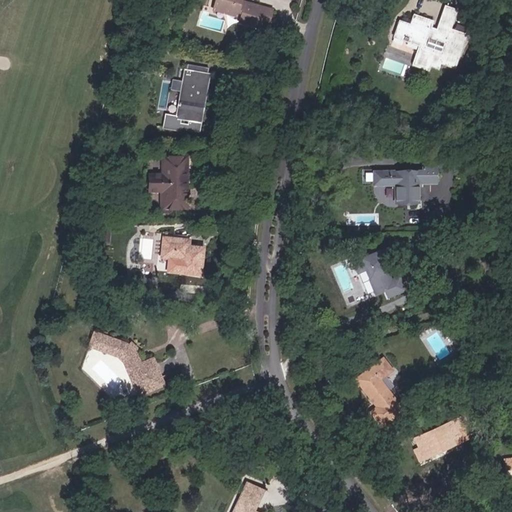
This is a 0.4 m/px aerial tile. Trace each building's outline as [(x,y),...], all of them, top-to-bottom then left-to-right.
[(276,15),(244,7),(245,0),(229,0),(227,8),(221,7),(218,19),(239,24),(241,19),(245,21),(244,29),(264,34),(266,26),(274,27),(276,15)] [(223,0),(221,7),(227,8),(229,0),(223,0)] [(421,51),(456,64),(467,37),(452,32),(459,12),(450,9),(441,33),(431,29),(432,22),(418,17),(414,27),(402,23),(397,36),(423,45),(421,51)] [(455,67),(456,64),(421,51),(416,65),(428,69),(430,63),(439,66),(441,62),(455,67)] [(191,78),(212,82),(214,73),(193,69),(191,78)] [(183,115),(205,120),(212,82),(191,78),(183,115)] [(189,156),(164,156),(164,170),(150,170),(150,190),(163,190),(163,200),(161,200),(161,208),(162,208),(162,212),(174,212),(174,208),(188,208),(189,156)] [(416,183),(437,182),(436,167),(422,168),(421,172),(378,174),(378,185),(393,185),(394,204),(416,203),(416,183)] [(183,274),(204,276),(207,249),(193,248),(194,234),(180,233),(180,238),(169,237),(166,257),(185,259),(183,274)] [(391,283),(373,257),(368,260),(364,263),(363,261),(350,270),(358,282),(364,277),(380,299),(388,293),(392,299),(406,289),(398,278),(391,283)] [(97,341),(103,343),(109,327),(103,324),(97,341)] [(162,356),(147,359),(144,349),(131,336),(109,327),(103,343),(122,351),(131,360),(133,365),(142,394),(172,385),(162,356)] [(409,406),(387,380),(398,369),(387,358),(364,379),(385,404),(377,412),(388,424),(402,413),(405,416),(411,411),(408,407),(409,406)] [(462,430),(471,426),(463,411),(455,415),(462,430)] [(456,440),(453,434),(462,430),(455,415),(422,430),(427,439),(430,445),(437,442),(440,448),(456,440)] [(423,441),(429,453),(440,448),(437,442),(430,445),(427,439),(423,441)] [(270,482),(252,474),(245,491),(247,492),(245,497),(243,496),(235,511),(272,511),(273,511),(259,505),(270,482)]
